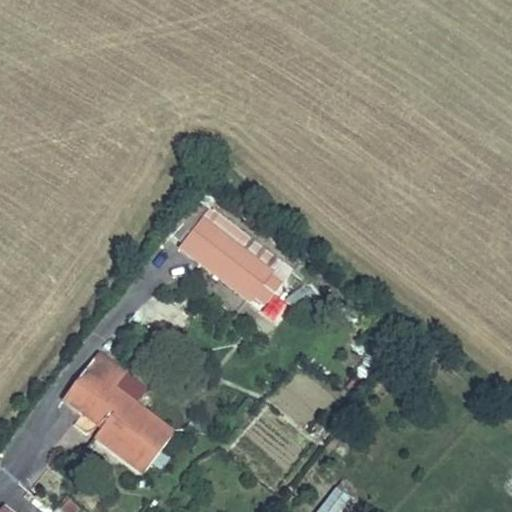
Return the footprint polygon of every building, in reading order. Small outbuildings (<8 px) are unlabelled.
[(294,260),(209,198),(179,236),(251,288),(256,281),(271,292),(294,260)] [(302,281),(279,303),(292,317),(315,296),(302,281)] [(99,428),(147,466),(178,427),(138,397),(118,381),(127,369),(128,367),(101,346),(66,391),(104,421),(99,428)] [(118,381),(138,397),(147,385),(127,369),(118,381)] [(29,511),(1,493),(0,493),(0,511),(29,511)]
